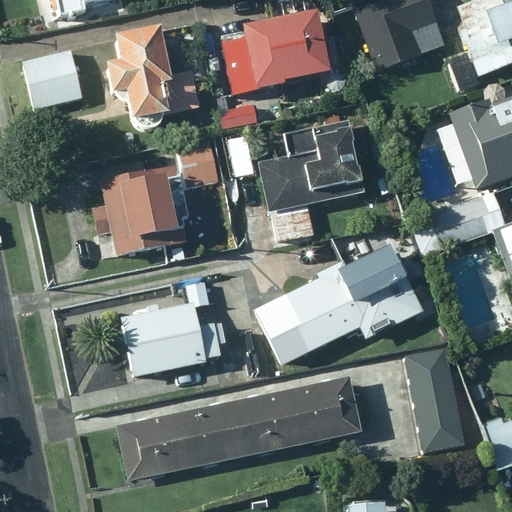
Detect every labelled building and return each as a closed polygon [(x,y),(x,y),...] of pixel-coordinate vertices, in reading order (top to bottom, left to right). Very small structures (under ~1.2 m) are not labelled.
[(53,0),(58,23),(84,17),(82,10),(125,0),(53,0)] [(432,27),(422,0),(383,0),(352,12),(376,77),(418,62),(408,36),(432,27)] [(511,67),(511,0),(487,0),(455,12),(464,36),(458,37),(475,82),(511,67)] [(324,81),(312,20),(238,35),(240,42),(218,46),(229,100),(324,81)] [(165,81),(156,36),(110,46),(115,69),(101,72),(108,104),(120,102),(126,128),(195,113),(187,76),(165,81)] [(80,105),(66,56),(19,68),(31,117),(80,105)] [(511,101),(488,110),(487,106),(445,120),(473,197),(508,184),(506,178),(511,175),(511,101)] [(254,128),(250,109),(226,114),(230,133),(254,128)] [(361,199),(346,128),(281,141),(286,163),(256,170),(266,219),(361,199)] [(243,140),(223,144),(232,183),(251,178),(243,140)] [(208,146),(175,153),(183,194),(216,187),(208,146)] [(112,264),(184,248),(179,227),(185,226),(173,172),(97,189),(112,264)] [(502,231),(489,197),(406,227),(418,261),(502,231)] [(511,296),(511,230),(490,238),(511,296)] [(317,284),(277,303),(305,361),(360,334),(361,337),(371,332),(369,328),(403,311),(393,293),(399,290),(384,259),(345,278),(339,267),(314,279),(317,284)] [(193,331),(190,311),(117,324),(128,385),(201,372),(200,367),(216,365),(209,328),(193,331)] [(463,447),(442,349),(403,357),(424,455),(463,447)] [(356,438),(344,386),(286,398),(298,450),(356,438)] [(298,450),(286,398),(228,411),(239,463),(298,450)] [(239,463),(228,411),(170,423),(181,475),(239,463)] [(499,420),(478,427),(496,479),(511,473),(511,423),(501,427),(499,420)] [(181,475),(170,423),(112,436),(123,488),(181,475)]
